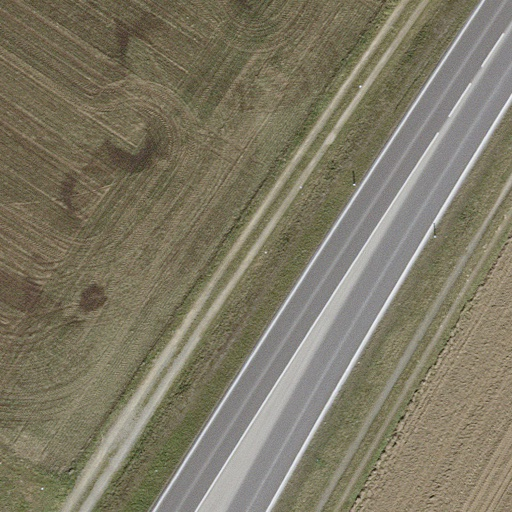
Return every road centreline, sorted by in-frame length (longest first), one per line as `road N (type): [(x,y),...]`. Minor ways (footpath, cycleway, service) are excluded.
road 1 (track): [(418,0),(79,511)]
road 2 (primary): [(202,511),(511,23)]
road 3 (track): [(511,204),(327,511)]
